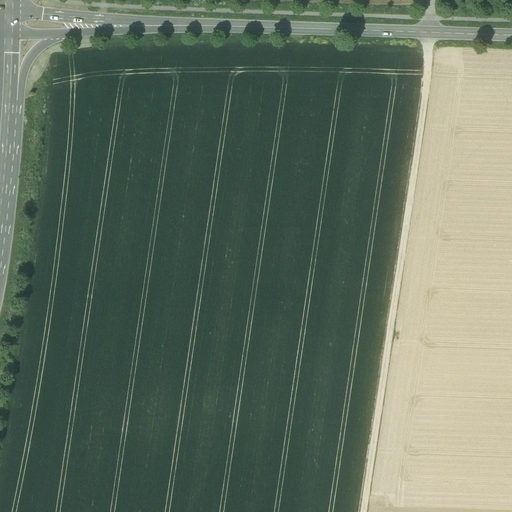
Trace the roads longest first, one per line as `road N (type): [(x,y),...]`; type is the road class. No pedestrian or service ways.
road 1 (track): [(363,511),(429,34)]
road 2 (primary): [(429,34),(162,26)]
road 3 (primary): [(162,26),(8,10)]
